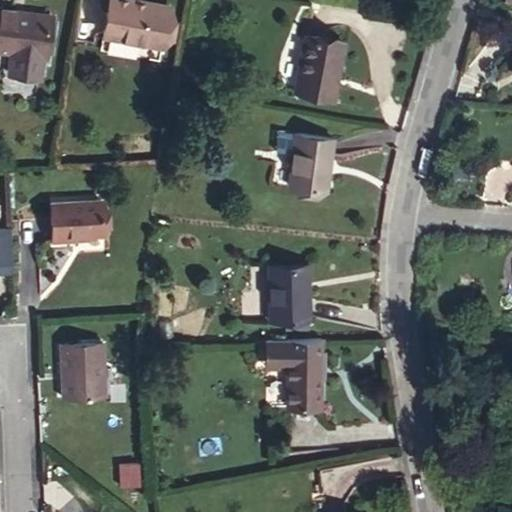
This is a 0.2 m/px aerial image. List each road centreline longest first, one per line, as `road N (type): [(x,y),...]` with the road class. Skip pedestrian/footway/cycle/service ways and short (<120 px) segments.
road 1 (residential): [(439,511),(408,334),(411,204)]
road 2 (residential): [(411,204),(460,0)]
road 3 (residential): [(18,511),(11,368),(0,364)]
